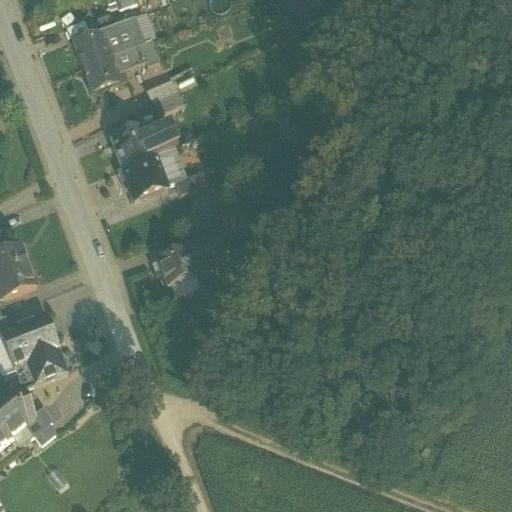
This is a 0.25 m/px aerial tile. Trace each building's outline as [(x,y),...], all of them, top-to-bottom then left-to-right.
[(120,16),(137,10),(133,0),(106,0),(109,10),(117,7),(120,16)] [(318,0),(281,0),(290,23),(323,11),(318,0)] [(133,37),(139,35),(134,23),(128,25),(133,37)] [(128,25),(99,36),(109,63),(144,49),(139,35),(133,37),(128,25)] [(72,47),(82,73),(109,63),(99,36),(72,47)] [(339,44),(325,38),(317,56),(332,62),(339,44)] [(109,63),(118,88),(137,82),(130,65),(154,56),(150,47),(144,49),(109,63)] [(109,63),(82,73),(92,98),(118,88),(109,63)] [(146,98),(152,110),(176,98),(170,86),(146,98)] [(176,98),(152,110),(159,123),(183,111),(176,98)] [(169,131),(149,141),(157,162),(174,153),(178,151),(169,131)] [(111,146),(122,175),(157,162),(149,141),(145,132),(111,146)] [(168,192),(169,193),(176,190),(176,189),(187,185),(174,153),(157,162),(164,180),(158,182),(163,194),(168,192)] [(157,162),(122,175),(134,207),(169,194),(169,193),(168,192),(163,194),(158,182),(164,180),(157,162)] [(324,179),(301,169),(285,207),(308,217),(324,179)] [(203,178),(187,185),(176,189),(176,190),(180,202),(199,195),(207,192),(203,178)] [(207,192),(199,195),(187,224),(205,232),(220,198),(207,192)] [(156,268),(167,297),(171,295),(196,286),(226,274),(215,245),(156,268)] [(3,257),(0,247),(0,309),(33,297),(16,252),(3,257)] [(243,281),(226,274),(196,286),(200,297),(193,317),(224,329),(243,281)] [(200,297),(196,286),(171,295),(174,307),(200,297)] [(51,322),(4,339),(17,375),(25,397),(72,377),(51,322)] [(0,406),(25,397),(17,375),(0,383),(0,406)] [(35,423),(25,397),(0,406),(0,456),(23,437),(36,427),(35,423)] [(43,420),(35,423),(36,427),(23,437),(31,445),(50,429),(43,420)]
